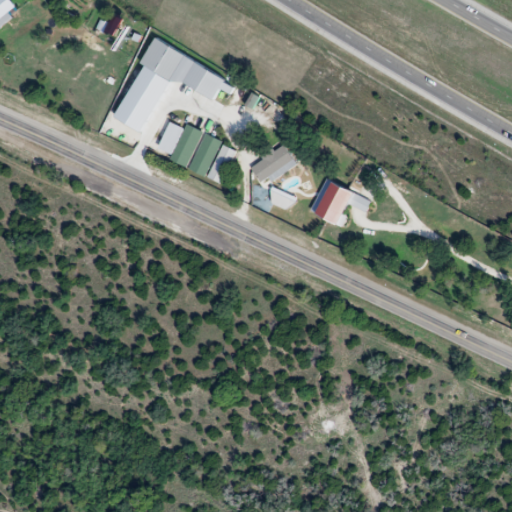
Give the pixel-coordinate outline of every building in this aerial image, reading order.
[(9,13),(18,6),(12,0),(0,0),(0,30),(14,19),(9,13)] [(192,55),(159,38),(145,64),(178,81),(192,55)] [(191,168),(206,132),(189,124),(174,161),(191,168)] [(210,177),(226,141),(209,134),(193,170),(210,177)] [(254,167),(266,186),(300,163),(287,145),(254,167)] [(314,213),(346,225),(353,207),(370,214),(376,199),(327,180),(314,213)]
